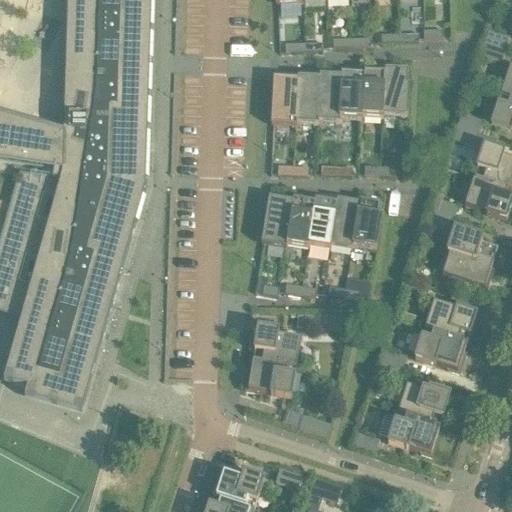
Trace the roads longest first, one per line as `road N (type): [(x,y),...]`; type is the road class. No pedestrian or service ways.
road 1 (residential): [(206,422),(218,0)]
road 2 (residential): [(477,508),(206,422)]
